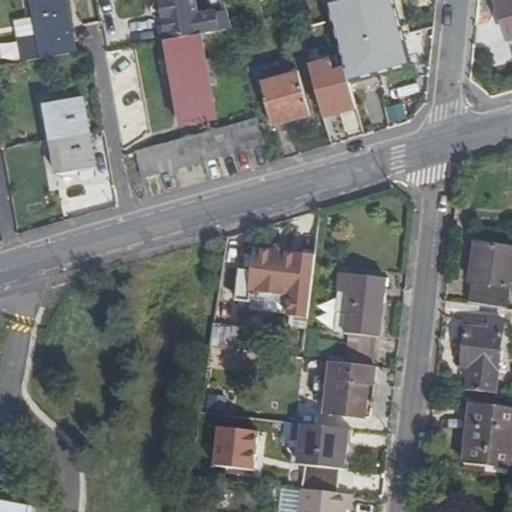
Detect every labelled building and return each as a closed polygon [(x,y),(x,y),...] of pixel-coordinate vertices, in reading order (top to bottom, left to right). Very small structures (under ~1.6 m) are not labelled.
[(64,0),(31,0),(38,35),(19,38),(24,62),(74,52),(64,0)] [(194,0),(160,0),(168,41),(201,35),(194,0)] [(393,0),(328,0),(350,81),(411,65),(393,0)] [(511,0),(496,0),(507,37),(511,36),(511,0)] [(168,41),(167,41),(172,71),(206,65),(201,35),(168,41)] [(206,65),(172,71),(182,126),(216,120),(206,65)] [(296,72),(262,82),(274,125),(308,116),(296,72)] [(83,97),(44,104),(51,140),(89,133),(83,97)] [(257,120),(137,153),(143,179),(264,145),(257,120)] [(89,133),(51,140),(57,175),(96,168),(89,133)] [(511,248),(479,244),(473,284),(511,289),(511,287),(511,248)] [(294,297),(299,254),(254,249),(251,271),(239,270),(235,300),(249,302),(250,292),(292,297),(294,297)] [(309,318),(316,256),(299,254),(294,297),(292,297),(290,316),(309,318)] [(350,334),(347,364),(375,367),(379,337),(381,338),(388,285),(352,282),(346,334),(350,334)] [(473,284),(470,304),(508,308),(511,289),(473,284)] [(221,320),(216,337),(265,351),(270,334),(221,320)] [(469,374),(468,390),(496,394),(505,322),(489,321),(488,325),(468,323),(465,342),(459,342),(458,351),(465,353),(463,366),(470,367),(469,374)] [(347,364),(331,362),(325,413),(351,416),(352,410),(368,412),(371,385),(375,385),(377,368),(375,367),(347,364)] [(235,401),(205,397),(202,412),(234,416),(235,401)] [(490,478),(511,480),(511,409),(474,404),(465,469),(486,472),(490,478)] [(352,410),(351,416),(367,418),(368,412),(352,410)] [(234,416),(202,412),(194,463),(192,477),(204,478),(254,484),(262,419),(234,416)] [(302,464),(341,469),(346,429),(306,425),(302,464)] [(348,469),(353,430),(346,429),(341,469),(348,469)] [(204,478),(192,477),(189,492),(201,494),(204,478)] [(300,511),(301,491),(283,490),(282,511),(300,511)] [(352,511),(354,495),(303,490),(300,511),(346,511),(346,510),(352,511)] [(0,511),(27,511),(29,506),(0,500),(0,511)]
